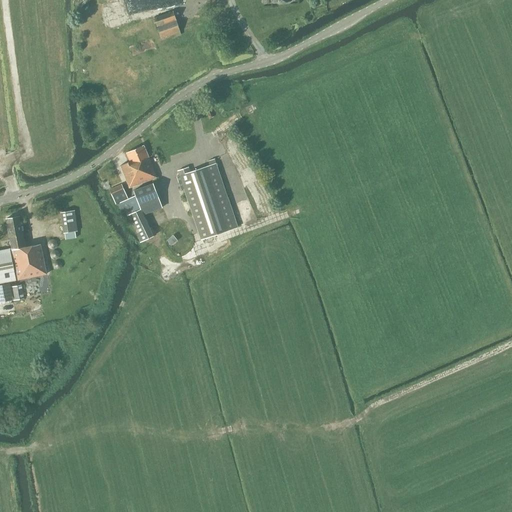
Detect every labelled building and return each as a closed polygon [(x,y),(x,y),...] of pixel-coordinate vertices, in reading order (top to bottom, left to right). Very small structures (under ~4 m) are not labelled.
[(158,28),(177,20),(173,11),(155,18),(158,28)] [(162,38),(181,31),(178,22),(159,29),(162,38)] [(130,189),(157,178),(144,145),(126,154),(130,162),(120,166),(130,189)] [(180,175),(177,176),(179,182),(182,190),(184,189),(194,216),(202,242),(239,229),(235,216),(215,159),(208,161),(210,166),(190,172),(189,168),(179,171),(180,175)] [(143,215),(163,208),(154,183),(134,190),(139,204),(143,215)] [(120,212),(125,210),(132,207),(122,184),(110,190),(120,212)] [(132,207),(125,210),(141,243),(154,237),(143,215),(139,204),(132,207)] [(66,239),(77,238),(78,238),(77,231),(79,231),(75,211),(61,213),(64,233),(65,233),(66,239)] [(26,247),(20,216),(6,219),(11,249),(10,249),(9,248),(0,250),(0,283),(16,281),(46,275),(42,245),(26,247)] [(189,237),(188,234),(187,230),(185,227),(183,225),(180,222),(178,221),(175,221),(171,220),(167,221),(165,222),(162,223),(160,226),(158,228),(156,231),(156,234),(155,237),(156,241),(157,243),(158,247),(160,249),(163,251),(165,252),(168,253),(172,254),(175,254),(178,253),(181,251),(184,249),(186,247),(187,243),(188,241),(189,237)] [(14,300),(25,298),(22,285),(11,287),(14,300)]
